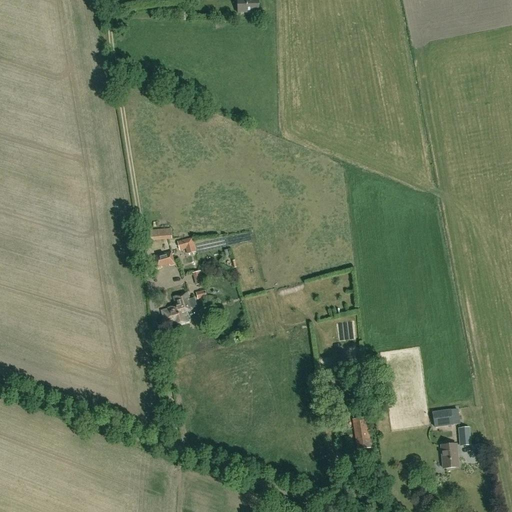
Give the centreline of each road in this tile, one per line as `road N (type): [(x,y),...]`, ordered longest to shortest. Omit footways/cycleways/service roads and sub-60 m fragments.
road 1 (unclassified): [(173,451),(149,255)]
road 2 (unclassified): [(173,451),(0,388)]
road 3 (unclassified): [(337,511),(173,451)]
